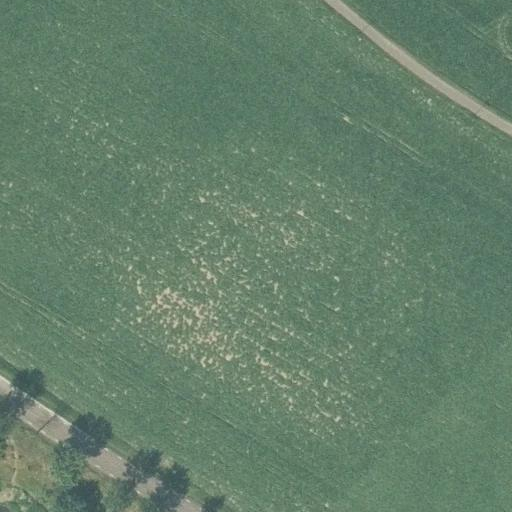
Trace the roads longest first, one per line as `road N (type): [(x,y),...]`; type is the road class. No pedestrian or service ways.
road 1 (tertiary): [(189,511),(0,388)]
road 2 (unclassified): [(332,0),(511,128)]
